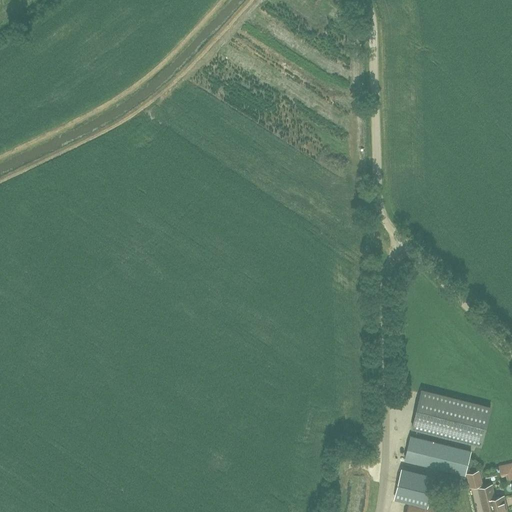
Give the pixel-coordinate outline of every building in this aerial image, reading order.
[(491,406),(422,389),(412,429),(481,446),(491,406)] [(471,451),(411,436),(405,460),(465,475),(471,451)] [(506,483),(511,481),(511,462),(501,466),(506,483)] [(467,474),(470,488),(479,486),(475,472),(467,474)] [(444,484),(459,488),(462,477),(447,473),(444,484)] [(427,507),(428,501),(429,501),(432,486),(400,478),(395,500),(427,507)] [(483,507),(489,505),(490,511),(506,511),(503,497),(491,500),(487,486),(478,489),(483,507)] [(441,505),(429,501),(428,501),(427,507),(426,510),(410,505),(407,511),(442,511),(439,511),(441,505)]
